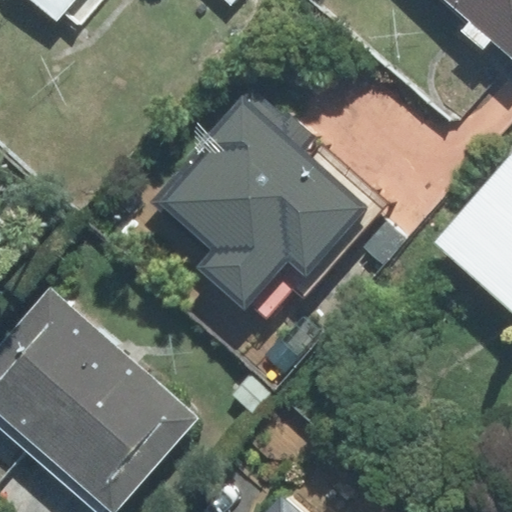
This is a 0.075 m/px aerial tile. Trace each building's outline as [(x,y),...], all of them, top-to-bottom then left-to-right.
[(45,0),(68,19),(85,0),(45,0)] [(511,0),(470,0),(511,37),(511,0)] [(389,196),(266,78),(155,195),(266,302),(311,254),(323,265),(389,196)] [(511,160),(448,232),(511,289),(511,160)] [(0,247),(22,221),(0,202),(0,247)] [(121,511),(211,407),(64,282),(0,357),(0,411),(117,511),(121,511)] [(418,511),(412,507),(408,511),(330,511),(299,487),(278,511),(418,511)]
